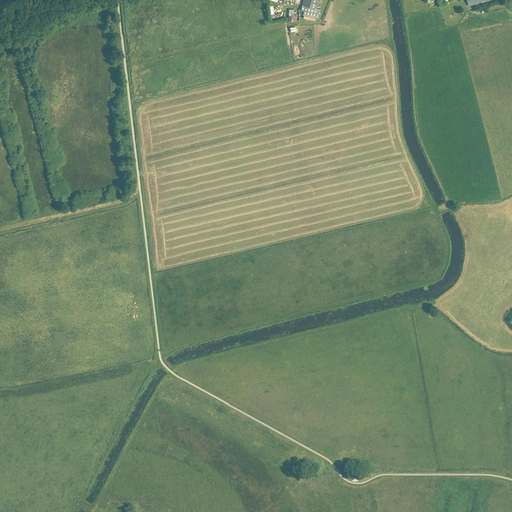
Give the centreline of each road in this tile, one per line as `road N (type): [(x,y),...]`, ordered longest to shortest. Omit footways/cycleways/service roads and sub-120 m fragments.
road 1 (unclassified): [(139,183),(117,0)]
road 2 (track): [(0,229),(122,200),(139,183)]
